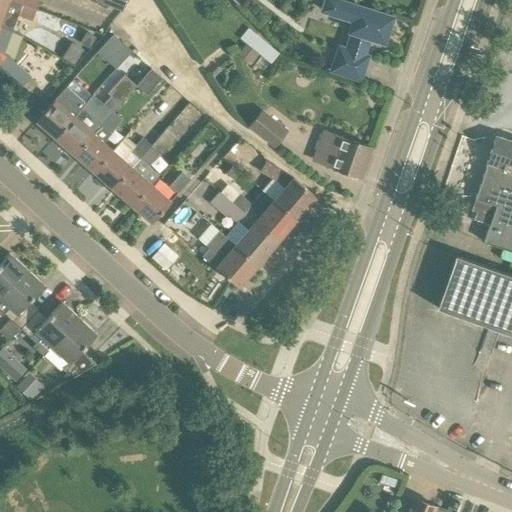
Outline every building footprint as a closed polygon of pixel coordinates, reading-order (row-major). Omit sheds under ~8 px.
[(33,21),(37,10),(10,0),(0,0),(0,27),(11,32),(18,15),(33,21)] [(10,0),(37,10),(41,0),(39,0),(10,0)] [(94,0),(94,1),(122,12),(127,0),(94,0)] [(384,43),(392,18),(337,0),(324,0),(322,11),(353,21),(350,32),(352,33),(347,50),(340,47),(332,72),(361,81),(369,57),(365,55),(370,39),(384,43)] [(22,36),(11,32),(0,27),(0,65),(24,86),(31,77),(12,61),(22,36)] [(248,27),(240,37),(272,62),(280,52),(248,27)] [(87,32),(80,43),(80,44),(84,47),(88,49),(88,47),(95,37),(87,32)] [(97,52),(107,61),(122,43),(113,35),(100,49),(97,52)] [(83,50),(71,42),(62,58),(74,65),(83,50)] [(259,55),(246,44),(237,54),(251,65),(259,55)] [(136,85),(147,95),(162,78),(151,68),(136,85)] [(82,108),(74,118),(56,138),(75,155),(93,135),(113,112),(136,85),(124,75),(107,94),(110,96),(104,104),(94,95),(86,104),(82,108)] [(82,108),(86,104),(67,87),(37,121),(56,138),(74,118),(82,108)] [(264,111),(251,126),(275,147),(288,132),(264,111)] [(93,135),(75,155),(95,172),(113,152),(103,143),(111,134),(109,132),(121,119),(113,112),(93,135)] [(152,146),(140,159),(132,169),(114,189),(133,206),(151,186),(159,176),(148,166),(160,154),(162,156),(179,137),(168,128),(152,146)] [(360,178),(371,147),(324,131),(314,163),(360,178)] [(113,152),(95,172),(114,189),(132,169),(140,159),(152,146),(144,139),(137,148),(125,137),(113,152)] [(495,141),(493,148),(473,211),(477,213),(475,220),(490,225),(484,242),(511,251),(511,141),(501,138),(495,141)] [(237,156),(230,151),(224,158),(230,164),(237,156)] [(261,172),(273,180),(277,182),(282,172),(266,163),(261,172)] [(226,174),(234,181),(240,173),(231,166),(226,174)] [(170,186),(179,194),(190,180),(182,173),(170,186)] [(294,178),(275,201),(296,220),(316,197),(294,178)] [(171,203),(151,186),(133,206),(153,223),(171,203)] [(249,231),(236,246),(258,265),(277,242),(233,204),(220,193),(212,203),(228,216),(229,215),(240,224),(240,223),(249,231)] [(240,196),(233,204),(277,242),(296,220),(275,201),(262,216),(253,208),(254,207),(240,196)] [(163,244),(151,258),(165,270),(177,256),(164,244),(163,244)] [(258,265),(236,246),(224,261),(210,249),(203,257),(238,287),(258,265)] [(0,298),(27,270),(10,254),(0,264),(0,298)] [(511,276),(459,257),(458,260),(441,306),(441,307),(440,310),(511,335),(511,276)] [(10,319),(21,329),(38,310),(29,302),(45,286),(27,270),(0,298),(0,301),(8,309),(4,314),(10,319)] [(45,356),(53,348),(80,319),(62,302),(47,319),(38,310),(21,329),(36,343),(33,347),(44,357),(45,356)] [(45,356),(60,371),(63,368),(73,378),(96,364),(95,362),(94,362),(82,351),(97,335),(80,319),(53,348),(45,356)] [(0,350),(0,366),(3,369),(14,358),(2,348),(0,350)] [(31,401),(40,391),(25,377),(16,387),(31,401)] [(239,482),(235,506),(245,508),(249,484),(239,482)] [(446,511),(414,500),(409,511),(446,511)]
